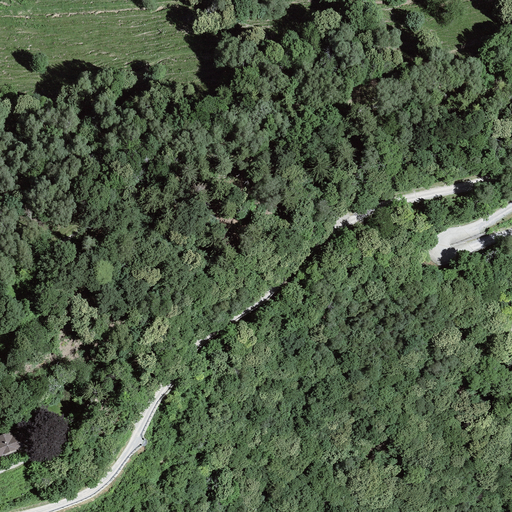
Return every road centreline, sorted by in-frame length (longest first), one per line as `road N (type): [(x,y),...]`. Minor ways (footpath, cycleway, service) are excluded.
road 1 (unclassified): [(36,511),(100,484),(195,346),(263,297),(322,239),(371,210),(511,168)]
road 2 (unclassified): [(511,206),(438,246),(449,256),(511,233)]
